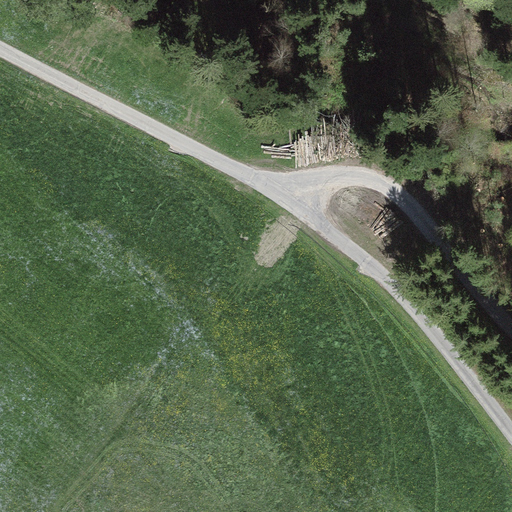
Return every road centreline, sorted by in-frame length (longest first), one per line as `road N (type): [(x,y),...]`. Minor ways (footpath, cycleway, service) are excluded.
road 1 (track): [(0,47),(271,191),(366,260),(410,303),(511,434)]
road 2 (track): [(271,191),(324,177),(374,178),(511,333)]
